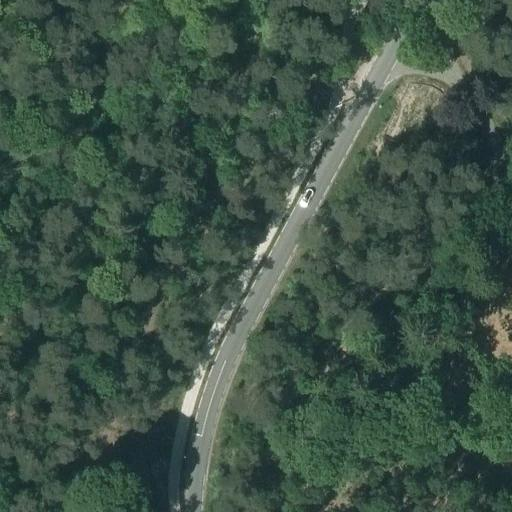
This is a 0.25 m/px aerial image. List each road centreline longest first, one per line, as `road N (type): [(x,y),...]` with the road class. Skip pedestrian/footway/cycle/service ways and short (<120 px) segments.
road 1 (unknown): [(147,511),(173,400),(221,297),(306,139),(404,0)]
road 2 (tertiary): [(192,511),(196,456),(227,356),(421,0)]
road 3 (track): [(339,91),(228,192),(156,324),(93,487),(38,511)]
